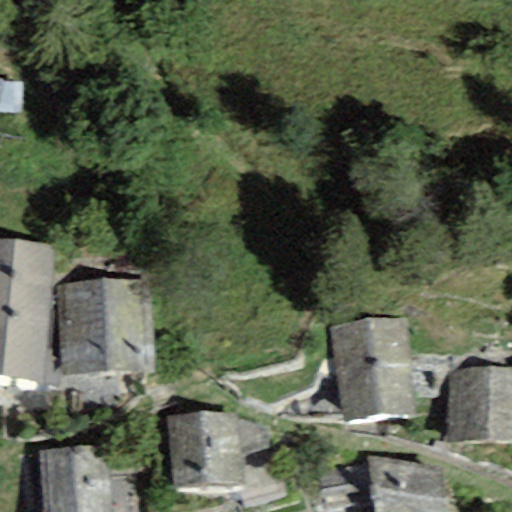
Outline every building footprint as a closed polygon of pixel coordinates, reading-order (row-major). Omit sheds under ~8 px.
[(0,379),(42,383),(53,243),(0,239),(0,379)] [(138,278),(56,284),(64,377),(146,370),(138,278)] [(405,316),(329,327),(342,421),(418,411),(405,316)] [(511,368),(447,369),(448,444),(511,443),(511,368)] [(234,415),(166,421),(173,492),(241,486),(234,415)] [(109,511),(106,447),(40,451),(44,511),(109,511)] [(366,459),(373,511),(444,511),(440,469),(366,459)]
